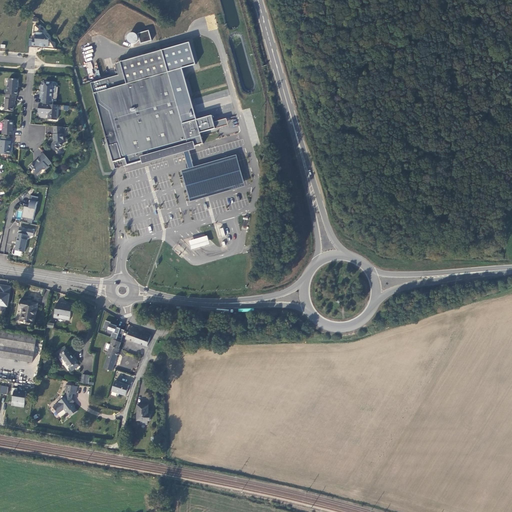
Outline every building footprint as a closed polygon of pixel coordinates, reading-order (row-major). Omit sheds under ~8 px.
[(36,26),(34,26),(34,33),(37,33),(36,40),(33,39),(32,47),(40,48),(41,44),(43,44),(43,45),(44,46),(44,48),(55,49),(50,40),(44,33),(36,26)] [(140,44),(152,41),(148,29),(126,35),(129,43),(139,40),(140,44)] [(94,81),(92,82),(94,88),(94,89),(96,96),(98,102),(99,107),(101,112),(103,119),(103,121),(103,122),(104,124),(104,125),(105,127),(105,128),(106,131),(107,137),(109,143),(110,146),(114,161),(119,160),(123,159),(123,162),(124,166),(126,165),(128,165),(133,163),(135,163),(141,161),(144,160),(145,159),(147,157),(152,155),(153,155),(154,155),(155,154),(162,153),(162,155),(166,154),(174,151),(177,151),(176,149),(186,146),(190,145),(194,146),(197,146),(198,145),(201,144),(204,143),(204,140),(203,138),(202,136),(201,133),(200,128),(200,127),(199,126),(199,124),(199,123),(198,121),(198,119),(196,120),(192,121),(191,121),(189,122),(186,122),(184,123),(179,106),(174,88),(172,80),(170,72),(169,70),(164,49),(162,50),(160,51),(122,61),(127,78),(128,83),(125,84),(124,84),(122,85),(121,85),(117,86),(114,87),(112,88),(111,85),(111,83),(110,80),(109,77),(102,79),(100,80),(98,80),(97,80),(96,81),(94,81)] [(114,79),(110,80),(111,83),(111,85),(112,88),(114,87),(117,86),(121,85),(122,85),(124,84),(125,84),(128,83),(127,78),(122,61),(117,63),(121,77),(114,79)] [(7,90),(5,90),(4,94),(6,95),(16,95),(17,96),(19,80),(9,79),(8,85),(7,86),(7,90)] [(44,85),(41,85),(40,92),(42,92),(41,99),(41,104),(53,105),(53,99),(52,99),(52,93),(56,93),(56,86),(53,86),(52,86),(52,83),(46,82),(46,85),(44,85)] [(5,111),(13,111),(14,105),(15,105),(15,100),(16,100),(16,95),(6,95),(5,111)] [(41,104),(39,104),(38,114),(47,115),(48,114),(49,115),(48,116),(48,120),(57,120),(58,105),(53,105),(41,104)] [(212,115),(198,119),(198,121),(199,123),(199,124),(199,126),(200,127),(200,128),(201,133),(216,129),(214,122),(212,115)] [(4,129),(3,129),(2,134),(14,135),(14,131),(12,131),(13,126),(14,127),(14,121),(8,120),(6,118),(2,122),(4,124),(4,129)] [(214,122),(216,129),(228,125),(226,119),(214,122)] [(63,127),(54,126),(54,134),(53,134),(54,139),(55,139),(55,141),(54,143),(53,143),(51,147),(57,151),(60,147),(61,148),(64,143),(63,140),(64,140),(64,134),(63,134),(63,127)] [(12,139),(2,138),(2,141),(1,140),(0,145),(0,148),(1,150),(0,154),(11,155),(12,148),(10,148),(11,144),(12,144),(12,139)] [(53,165),(43,153),(39,157),(40,158),(37,161),(37,162),(35,163),(35,162),(30,167),(33,170),(34,170),(38,174),(43,170),(44,170),(48,167),(49,168),(53,165)] [(33,219),(37,201),(30,199),(28,204),(29,205),(29,207),(25,206),(22,217),(33,219)] [(33,235),(34,229),(19,226),(16,242),(17,242),(15,250),(24,251),(28,234),(33,235)] [(188,241),(191,250),(203,247),(209,245),(207,236),(195,239),(188,241)] [(0,290),(1,290),(0,293),(0,292),(0,310),(5,312),(6,306),(8,307),(11,286),(0,284),(0,290)] [(21,300),(20,307),(23,308),(20,321),(35,324),(39,304),(21,300)] [(58,317),(57,319),(70,322),(73,307),(69,307),(68,307),(67,306),(67,305),(61,304),(61,305),(57,304),(55,316),(58,317)] [(122,340),(126,329),(121,328),(122,328),(118,326),(118,325),(111,323),(112,321),(106,319),(103,328),(109,330),(109,329),(114,331),(112,337),(122,340)] [(0,357),(33,363),(36,337),(0,331),(0,357)] [(149,338),(138,333),(136,336),(129,333),(129,334),(126,333),(125,337),(127,338),(127,339),(141,344),(141,346),(146,348),(149,338)] [(110,353),(105,368),(113,371),(119,349),(119,348),(121,342),(114,339),(108,352),(110,353)] [(66,347),(60,351),(62,354),(61,356),(72,371),(79,366),(76,363),(72,358),(73,357),(66,347)] [(125,396),(129,386),(116,381),(113,391),(125,396)] [(75,407),(73,404),(69,400),(72,398),(73,394),(76,394),(77,386),(67,385),(66,393),(67,393),(67,397),(59,402),(60,403),(54,407),(59,413),(64,409),(67,413),(68,412),(71,416),(76,412),(74,409),(75,407)] [(18,389),(13,388),(11,395),(14,395),(13,402),(19,403),(18,407),(24,408),(27,393),(17,392),(18,389)] [(147,415),(148,406),(138,405),(137,420),(150,421),(150,415),(147,415)]
